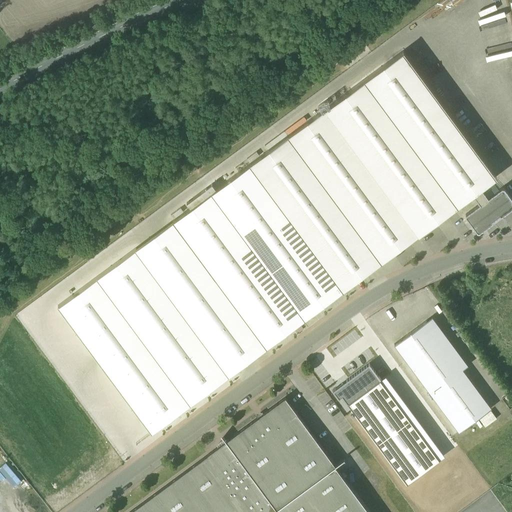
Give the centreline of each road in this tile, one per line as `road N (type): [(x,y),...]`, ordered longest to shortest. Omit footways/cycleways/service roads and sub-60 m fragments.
road 1 (residential): [(80,511),(359,307),(422,273),(511,249)]
road 2 (tertiary): [(0,89),(184,0)]
